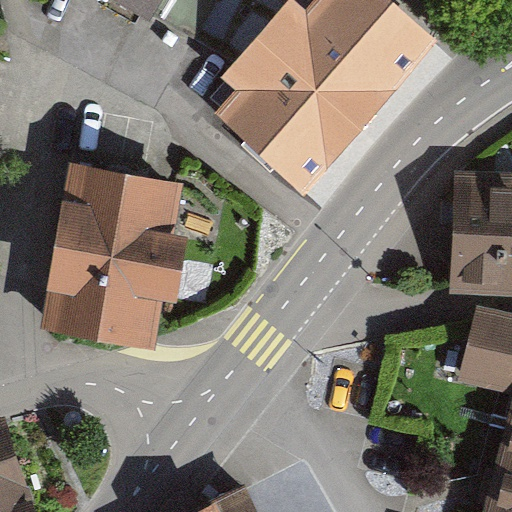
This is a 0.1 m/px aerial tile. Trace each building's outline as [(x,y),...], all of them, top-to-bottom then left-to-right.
[(442,38),(399,0),(322,0),(296,30),(262,0),(261,0),(195,75),(315,181),(442,38)] [(226,176),(104,158),(80,320),(202,338),(226,176)] [(511,163),(481,162),(476,249),(511,251),(511,163)] [(511,511),(511,336),(500,379),(511,382),(511,503),(508,511),(511,511)] [(0,511),(75,511),(59,427),(0,438),(0,511)] [(295,511),(286,492),(243,511),(295,511)]
